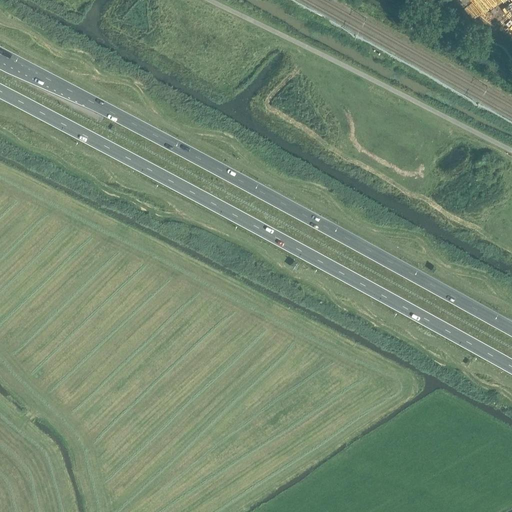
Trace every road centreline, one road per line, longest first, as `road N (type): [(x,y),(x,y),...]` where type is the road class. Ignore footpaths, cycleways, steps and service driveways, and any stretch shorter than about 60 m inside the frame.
road 1 (trunk): [(0,91),(511,367)]
road 2 (trunk): [(511,329),(0,54)]
